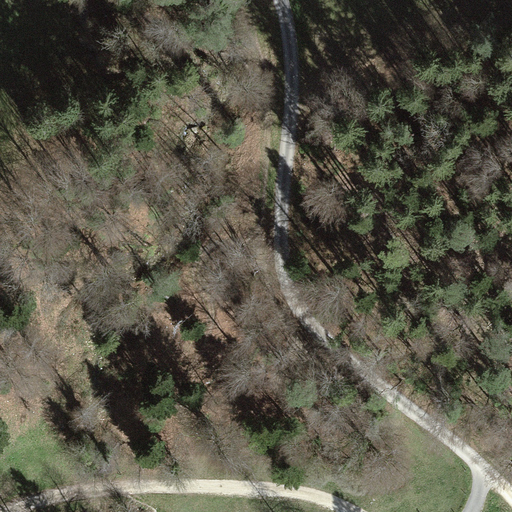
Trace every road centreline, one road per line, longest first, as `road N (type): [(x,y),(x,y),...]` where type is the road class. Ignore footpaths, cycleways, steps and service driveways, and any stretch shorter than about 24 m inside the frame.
road 1 (track): [(511,494),(349,363),(300,310),(282,274),(292,72),(280,0)]
road 2 (track): [(3,511),(70,493),(157,484),(294,492),(348,511)]
